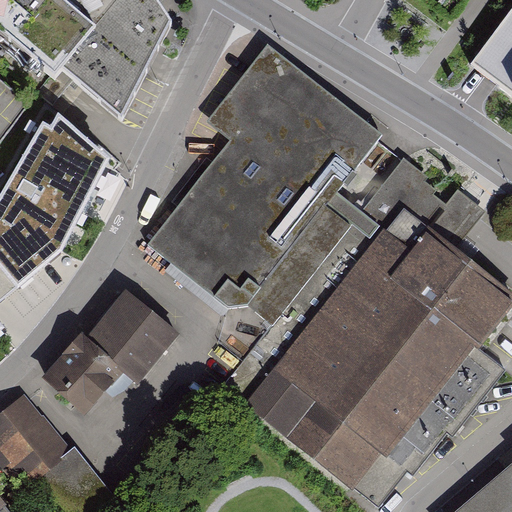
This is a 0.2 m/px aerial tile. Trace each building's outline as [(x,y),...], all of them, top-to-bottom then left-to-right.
[(0,0),(0,30),(127,132),(173,30),(154,0),(0,0)] [(511,6),(470,63),(487,76),(511,94),(511,6)] [(381,138),(269,51),(210,127),(233,145),(152,248),(241,318),(249,307),(273,326),(363,210),(340,192),(381,138)] [(118,160),(53,104),(0,190),(0,268),(23,296),(71,256),(118,160)] [(406,156),(363,210),(273,326),(226,385),(382,506),(410,471),(421,480),(509,369),(482,348),(511,309),(511,304),(453,258),(485,218),(406,156)] [(83,336),(46,379),(91,418),(126,376),(141,389),(183,340),(131,295),(91,342),(83,336)] [(0,342),(11,334),(0,319),(0,342)] [(70,449),(27,397),(0,419),(0,472),(22,498),(35,487),(55,511),(92,511),(114,494),(74,445),(70,449)] [(511,511),(511,461),(448,511),(511,511)] [(0,511),(12,511),(0,496),(0,511)]
